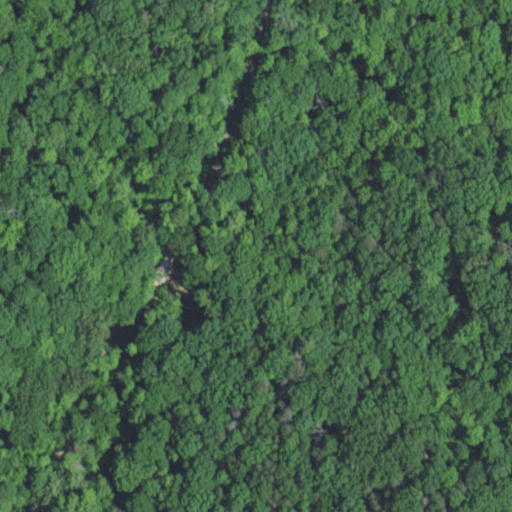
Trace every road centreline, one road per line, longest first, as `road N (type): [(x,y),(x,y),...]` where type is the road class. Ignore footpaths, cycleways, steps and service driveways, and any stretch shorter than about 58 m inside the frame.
road 1 (residential): [(270,0),(208,193),(147,299)]
road 2 (residential): [(147,299),(125,359),(130,458)]
road 3 (track): [(5,511),(54,456),(88,448),(130,458)]
